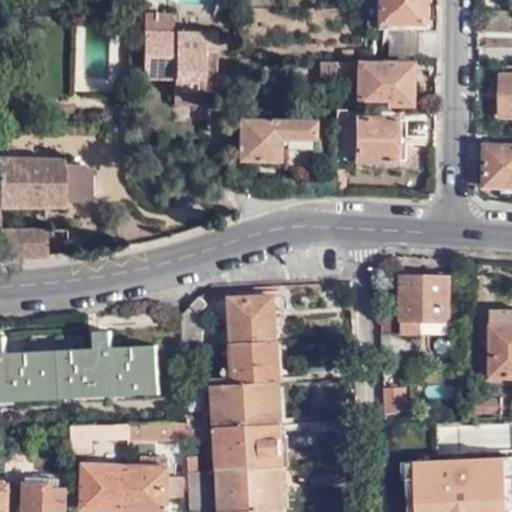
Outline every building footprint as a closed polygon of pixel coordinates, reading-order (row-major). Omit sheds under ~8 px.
[(388,30),(387,61),(416,62),(417,30),(421,30),(421,0),(376,0),(375,30),(388,30)] [(141,11),(140,76),(172,76),(172,101),(201,102),(201,90),(214,90),(214,31),(169,30),(169,11),(141,11)] [(409,105),(410,64),(355,63),(354,99),(385,100),(385,105),(409,105)] [(337,79),(337,64),(317,64),(317,79),(337,79)] [(511,114),(511,74),(500,75),(500,115),(511,114)] [(337,110),(337,128),(346,128),(347,110),(337,110)] [(407,136),(408,119),(358,118),(357,143),(353,143),(353,156),(357,156),(356,161),(393,162),(394,144),(430,145),(431,136),(407,136)] [(317,121),(242,121),(241,162),(265,162),(265,168),(281,168),(281,147),(316,148),(317,121)] [(511,146),(485,146),(485,186),(499,186),(499,193),(511,192),(511,146)] [(60,157),(0,158),(0,207),(61,206),(61,201),(81,200),(88,192),(88,172),(76,161),(60,161),(60,157)] [(335,169),(335,192),(346,192),(346,169),(335,169)] [(0,253),(43,252),(42,226),(0,228),(0,253)] [(451,276),(402,274),(400,331),(421,332),(420,350),(428,351),(429,332),(448,333),(451,276)] [(351,303),(351,288),(342,289),(342,304),(351,303)] [(228,296),(230,342),(277,339),(276,323),(283,322),(282,309),(275,309),(273,289),(236,290),(236,296),(228,296)] [(204,303),(197,296),(180,315),(182,344),(202,343),(201,313),(197,311),(204,303)] [(511,309),(479,309),(479,345),(492,345),(493,378),(511,377),(511,309)] [(391,318),(378,318),(380,341),(391,341),(391,318)] [(0,399),(159,393),(157,343),(112,345),(111,329),(96,329),(97,347),(6,351),(5,334),(0,334),(0,399)] [(277,339),(230,342),(231,376),(206,376),(207,385),(213,385),(278,382),(303,381),(303,376),(278,376),(277,339)] [(392,360),(380,361),(381,373),(393,373),(392,360)] [(213,385),(215,426),(281,424),(310,423),(310,417),(281,418),(278,382),(213,385)] [(382,388),(383,414),(401,414),(400,388),(382,388)] [(502,411),(501,397),(475,397),(475,411),(502,411)] [(205,414),(185,415),(185,420),(185,427),(205,427),(205,414)] [(127,438),(186,437),(186,436),(185,427),(185,420),(142,422),(128,422),(127,438)] [(128,422),(71,426),(71,451),(90,450),(92,439),(127,438),(128,422)] [(215,426),(217,470),(282,467),(281,424),(215,426)] [(186,437),(186,442),(200,442),(206,434),(205,427),(185,427),(186,436),(186,437)] [(3,457),(14,458),(14,437),(3,437),(3,457)] [(187,456),(188,471),(198,471),(197,455),(187,456)] [(415,461),(415,478),(409,479),(409,511),(508,511),(508,490),(507,457),(415,461)] [(79,509),(124,511),(125,509),(127,464),(127,461),(81,460),(79,509)] [(127,464),(125,509),(166,510),(169,466),(150,465),(150,460),(145,460),(145,465),(127,464)] [(415,478),(415,461),(402,462),(403,479),(409,479),(415,478)] [(217,470),(219,511),(235,511),(284,509),(282,467),(217,470)] [(188,471),(189,511),(210,511),(208,470),(198,471),(188,471)] [(56,488),(56,479),(24,478),(23,511),(63,511),(65,489),(56,488)]
